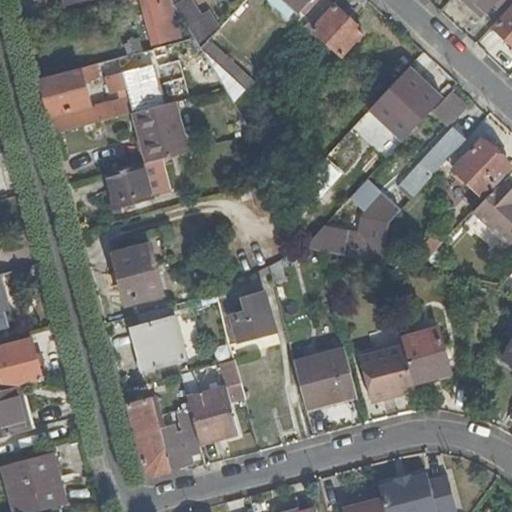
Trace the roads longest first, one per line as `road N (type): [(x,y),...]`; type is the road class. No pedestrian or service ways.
road 1 (residential): [(0,22),(131,510)]
road 2 (residential): [(511,460),(425,430),(131,510)]
road 3 (residential): [(511,104),(397,0)]
